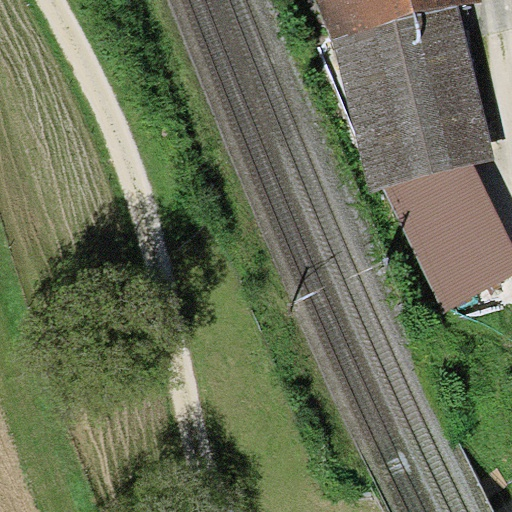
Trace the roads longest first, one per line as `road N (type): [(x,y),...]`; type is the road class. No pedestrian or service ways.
road 1 (track): [(40,0),(114,143),(162,299),(183,409),(208,491),(223,511)]
road 2 (track): [(511,145),(496,0)]
